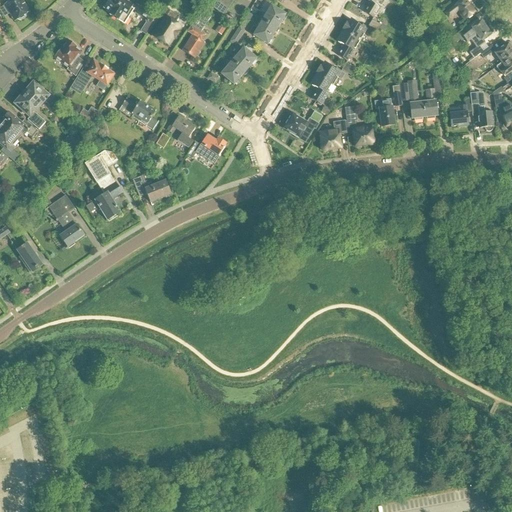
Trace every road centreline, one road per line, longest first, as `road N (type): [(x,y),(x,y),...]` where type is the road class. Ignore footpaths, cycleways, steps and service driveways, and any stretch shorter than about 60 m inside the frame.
road 1 (residential): [(0,335),(145,237),(269,182)]
road 2 (residential): [(269,182),(439,160),(511,163)]
road 3 (residential): [(254,136),(67,14)]
road 4 (residential): [(254,136),(336,0)]
